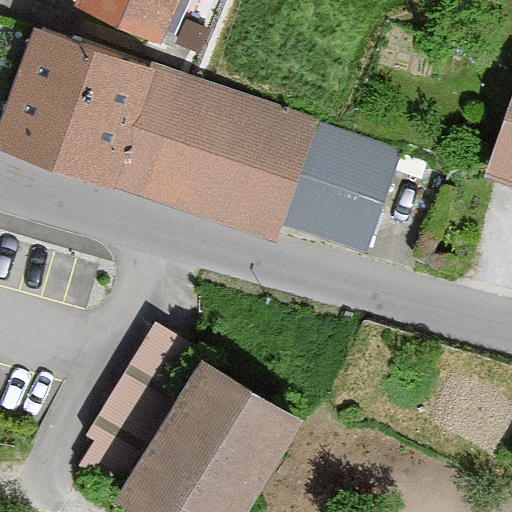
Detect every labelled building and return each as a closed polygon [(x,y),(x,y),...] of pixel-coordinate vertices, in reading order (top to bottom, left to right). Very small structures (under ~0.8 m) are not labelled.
[(180,0),(78,0),(75,7),(161,44),(180,0)] [(400,151),(40,27),(0,128),(0,149),(136,194),(272,237),(276,222),(366,250),(400,151)] [(511,57),(497,53),(459,168),(511,185),(511,57)] [(172,349),(89,490),(127,511),(222,511),(281,412),(172,349)] [(511,456),(500,480),(511,485),(511,456)]
